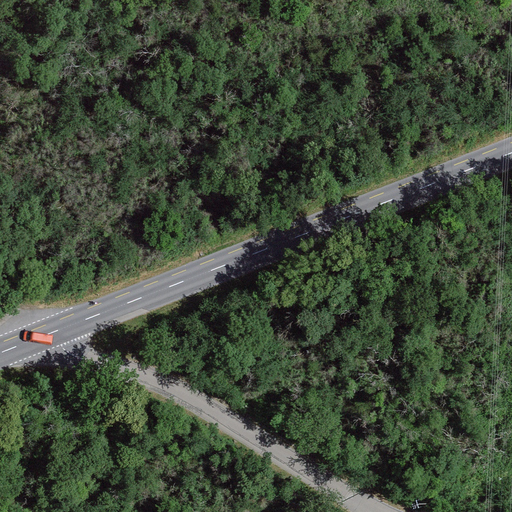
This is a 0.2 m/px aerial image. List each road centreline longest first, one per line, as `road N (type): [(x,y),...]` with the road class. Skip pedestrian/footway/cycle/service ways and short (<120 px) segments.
road 1 (tertiary): [(32,344),(511,156)]
road 2 (residential): [(370,511),(211,414),(138,378),(32,344)]
